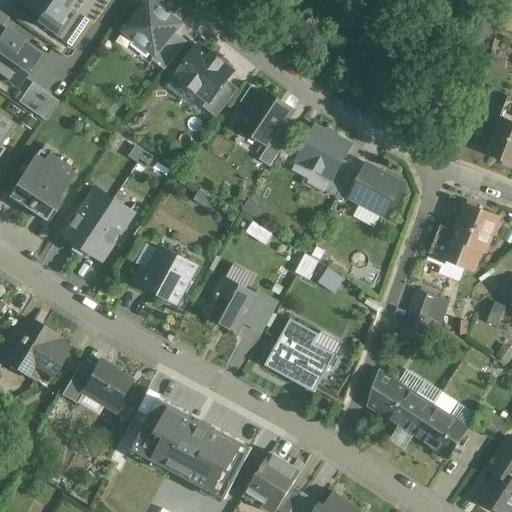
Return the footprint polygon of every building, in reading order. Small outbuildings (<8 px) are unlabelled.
[(54,24),(56,22),(56,21),(71,0),(14,0),(38,16),(40,14),(54,24)] [(181,24),(150,0),(125,31),(151,52),(156,56),(181,24)] [(35,21),(45,28),(46,28),(53,33),(58,27),(39,15),(35,21)] [(20,42),(4,31),(3,33),(0,30),(0,74),(12,83),(16,86),(19,82),(37,57),(19,44),(20,42)] [(183,60),(182,60),(169,77),(219,114),(241,85),(220,69),(224,64),(196,43),(183,60)] [(31,82),(18,102),(46,119),(59,99),(31,82)] [(279,102),(264,91),(263,91),(261,93),(251,87),(241,102),(251,109),(239,127),(269,146),(291,113),(278,105),(278,104),(279,102)] [(511,113),(504,110),(489,150),(511,159),(511,113)] [(0,153),(3,149),(0,147),(0,140),(10,126),(0,119),(0,153)] [(333,179),(346,153),(350,146),(315,128),(298,160),(333,179)] [(270,167),(287,141),(290,137),(280,130),(269,146),(260,160),(270,167)] [(76,175),(39,151),(8,197),(45,222),(76,175)] [(343,160),(329,186),(326,192),(336,197),(353,166),(343,160)] [(350,197),(368,206),(368,207),(385,216),(402,184),(367,166),(350,197)] [(134,214),(98,189),(66,236),(103,260),(134,214)] [(479,268),(505,215),(465,200),(454,226),(444,223),(431,250),(479,268)] [(197,267),(162,248),(150,271),(144,268),(137,283),(177,304),(197,267)] [(298,272),(312,278),(319,260),(305,254),(298,272)] [(461,279),(464,268),(443,262),(440,273),(461,279)] [(327,269),(321,285),(339,291),(345,275),(327,269)] [(257,296),(226,279),(206,315),(238,331),(257,296)] [(420,287),(405,330),(425,339),(440,294),(420,287)] [(0,292),(0,316),(10,299),(0,292)] [(58,377),(73,351),(51,338),(57,331),(26,312),(1,354),(32,372),(38,363),(58,377)] [(320,335),(291,319),(267,364),(292,378),(293,377),(318,390),(336,355),(315,344),(320,335)] [(84,388),(124,411),(143,375),(103,353),(96,367),(84,388)] [(84,360),(67,391),(79,397),(96,367),(84,360)] [(415,430),(433,399),(385,367),(374,403),(415,430)] [(171,471),(180,475),(206,424),(158,399),(129,455),(169,475),(171,471)] [(433,399),(415,430),(453,456),(474,426),(433,399)] [(478,424),(498,437),(509,419),(490,406),(478,424)] [(252,448),(206,424),(180,475),(204,488),(202,492),(223,503),(252,448)] [(501,471),(511,472),(511,432),(491,466),(501,471)] [(251,485),(283,502),(306,467),(275,448),(251,485)] [(511,511),(511,472),(501,471),(484,494),(510,511),(511,511)] [(324,495),(313,511),(363,511),(368,505),(338,487),(330,498),(324,495)]
